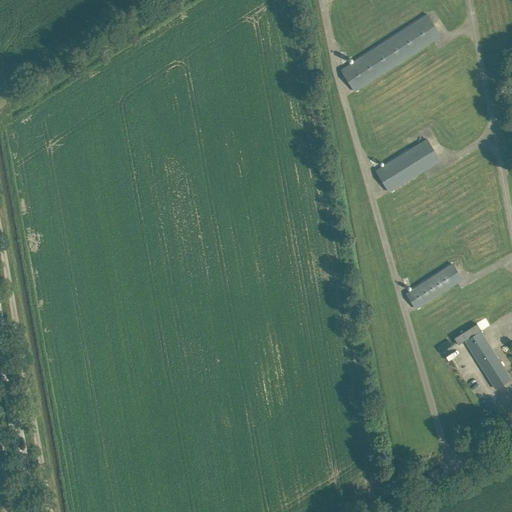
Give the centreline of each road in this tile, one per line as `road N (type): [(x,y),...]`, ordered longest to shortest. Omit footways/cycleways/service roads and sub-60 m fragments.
road 1 (unclassified): [(50,511),(0,233)]
road 2 (track): [(0,106),(166,0)]
road 3 (primary): [(31,511),(0,336)]
road 4 (unclassified): [(392,511),(511,438)]
